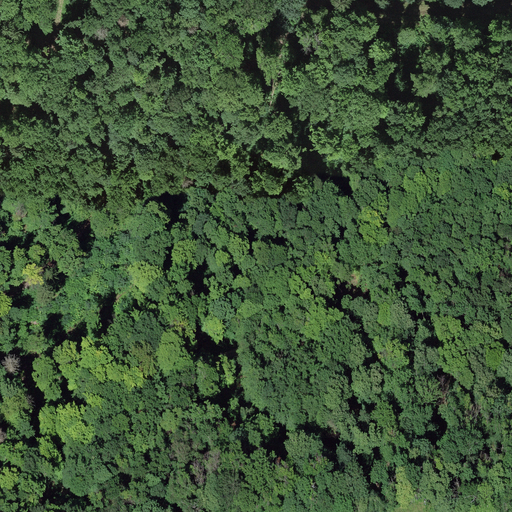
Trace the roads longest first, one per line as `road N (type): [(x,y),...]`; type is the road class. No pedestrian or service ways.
road 1 (track): [(511,179),(398,241),(361,291),(294,332),(213,349),(166,375),(68,491),(39,511)]
road 2 (track): [(317,0),(153,138),(58,262),(0,293)]
road 3 (track): [(29,121),(60,0)]
